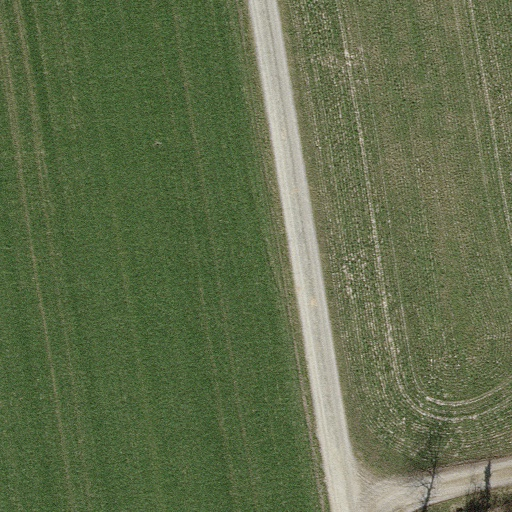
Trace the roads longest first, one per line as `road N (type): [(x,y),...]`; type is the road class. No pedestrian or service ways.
road 1 (track): [(349,511),(262,0)]
road 2 (track): [(511,469),(347,500)]
